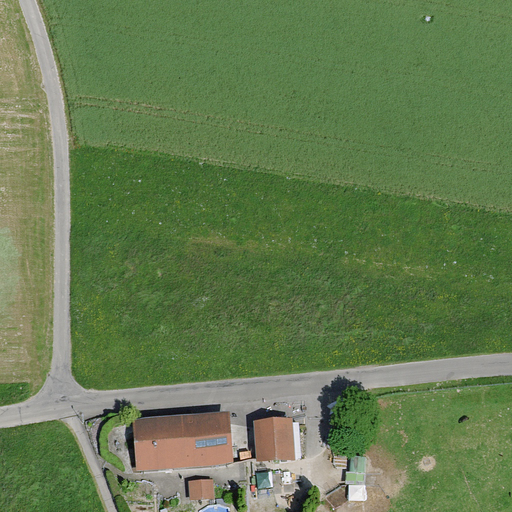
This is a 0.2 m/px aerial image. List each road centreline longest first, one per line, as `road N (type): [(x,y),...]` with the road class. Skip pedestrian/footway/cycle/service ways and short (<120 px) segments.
road 1 (unclassified): [(58,407),(511,363)]
road 2 (unclassified): [(29,0),(59,147),(58,407)]
